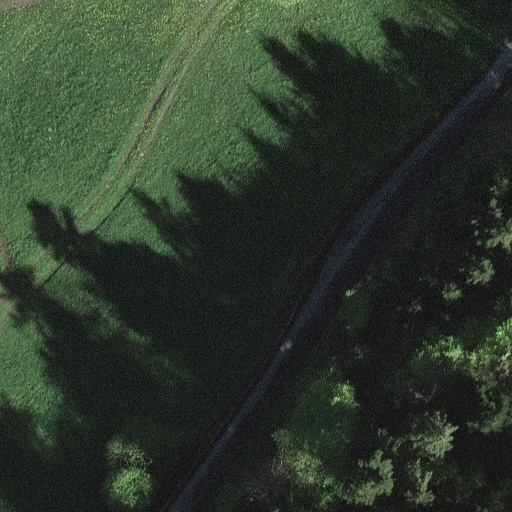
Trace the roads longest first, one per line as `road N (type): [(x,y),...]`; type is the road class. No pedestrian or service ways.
road 1 (unclassified): [(511,53),(397,198),(180,511)]
road 2 (track): [(214,0),(114,181),(0,299)]
